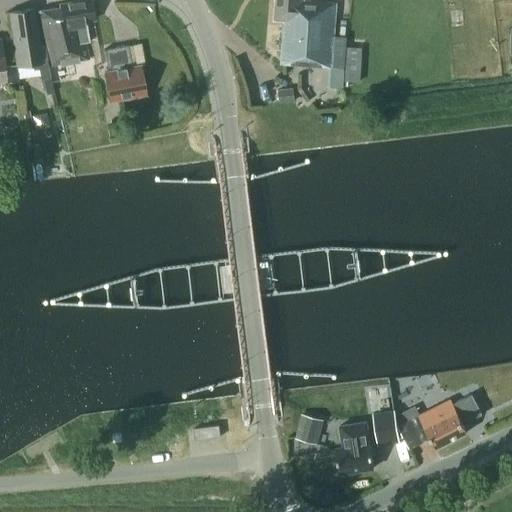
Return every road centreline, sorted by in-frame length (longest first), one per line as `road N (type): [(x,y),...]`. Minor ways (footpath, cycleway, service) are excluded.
road 1 (tertiary): [(270,460),(221,71),(190,0)]
road 2 (residential): [(270,460),(0,485)]
road 3 (tertiary): [(355,511),(511,438)]
